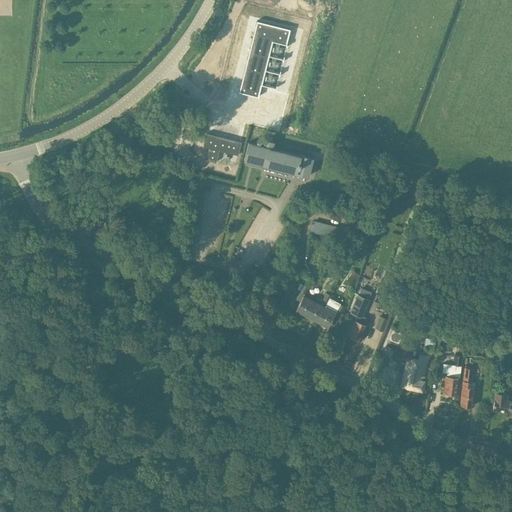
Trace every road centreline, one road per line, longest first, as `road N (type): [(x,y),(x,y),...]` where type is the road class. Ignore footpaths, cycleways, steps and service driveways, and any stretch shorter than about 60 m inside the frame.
road 1 (unclassified): [(448,511),(405,415),(41,218),(7,158)]
road 2 (track): [(0,359),(23,369),(47,439),(75,454),(139,416),(242,420),(300,409)]
road 3 (tertiary): [(7,158),(63,140),(132,100),(192,38),(214,0)]
road 4 (track): [(185,360),(104,319),(63,266),(0,230)]
road 5 (track): [(300,409),(383,427),(393,438),(409,511)]
road 6 (track): [(23,369),(28,312),(9,282),(9,235)]
road 7 (track): [(335,421),(324,455),(362,470),(394,511)]
road 8 (track): [(300,409),(185,360)]
